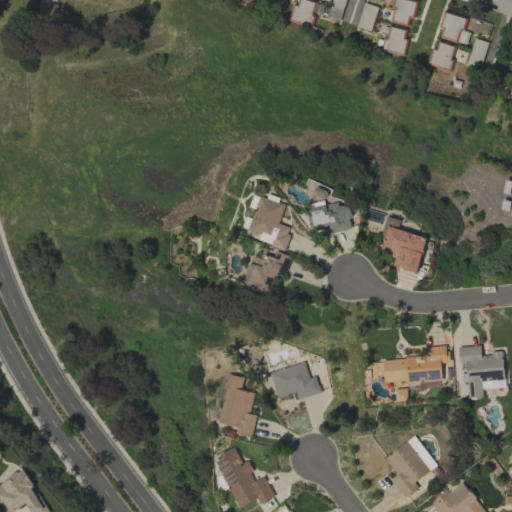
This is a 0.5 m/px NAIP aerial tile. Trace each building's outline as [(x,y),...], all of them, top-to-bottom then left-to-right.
[(323,3),(311,0),(297,0),(297,4),(292,3),(289,19),(311,24),(313,13),(320,14),(323,3)] [(344,0),(329,0),(325,16),(338,21),(344,0)] [(409,27),(415,1),(410,0),(394,0),(389,22),(409,27)] [(356,26),(369,31),(377,7),(363,2),(356,26)] [(463,31),(466,16),(443,10),(437,37),(466,44),(469,32),(463,31)] [(402,53),(406,30),(387,26),(383,49),(402,53)] [(449,69),(455,44),(434,40),(428,65),(449,69)] [(284,249),(291,227),(279,223),(284,203),(259,196),(248,230),(261,234),(259,241),(284,249)] [(353,227),(349,205),(340,207),(339,201),(324,205),(323,201),(309,204),(315,235),(353,227)] [(418,270),(427,237),(399,229),(401,219),(390,216),(382,245),(393,248),(390,262),(418,270)] [(292,256),(276,250),(275,252),(264,248),(260,258),(253,255),(243,283),(270,292),(276,274),(284,277),(292,256)] [(382,359),(383,383),(393,382),(395,401),(407,401),(407,384),(442,382),(441,362),(446,362),(445,345),(425,347),(426,356),(382,359)] [(457,346),(459,364),(465,363),(468,398),(482,397),(482,388),(504,386),(502,352),(480,354),(480,345),(457,346)] [(297,399),(319,392),(314,375),(308,377),(303,362),(269,372),(276,397),(295,392),(297,399)] [(253,392),(240,390),(243,377),(227,374),(217,423),(236,426),(235,433),(251,436),(255,415),(249,414),(253,392)] [(413,482),(428,470),(406,441),(383,458),(396,475),(391,479),(404,497),(417,487),(413,482)] [(237,507),(256,498),(259,503),(273,496),(264,476),(253,481),(249,472),(252,471),(248,460),(241,463),(234,448),(214,457),(237,507)] [(47,511),(25,469),(0,482),(0,508),(1,511),(9,511),(26,503),(31,511),(47,511)] [(490,511),(489,510),(486,511),(484,511),(462,482),(432,504),(437,511),(490,511)]
